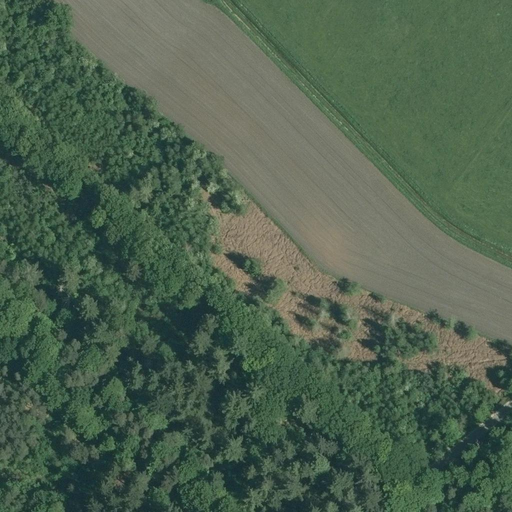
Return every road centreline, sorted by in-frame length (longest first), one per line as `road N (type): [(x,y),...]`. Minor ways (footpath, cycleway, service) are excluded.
road 1 (tertiary): [(184,511),(0,323)]
road 2 (unclassified): [(403,511),(426,472),(511,404)]
